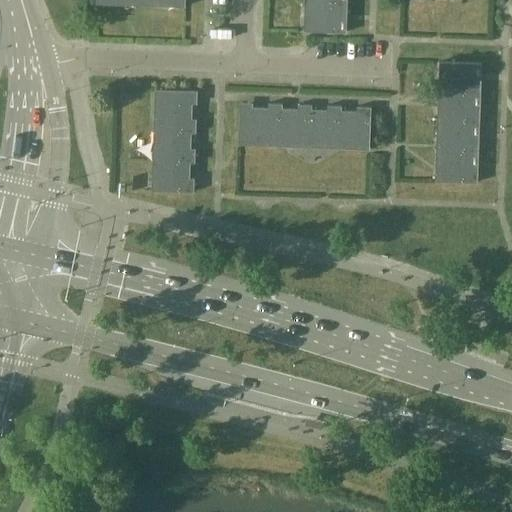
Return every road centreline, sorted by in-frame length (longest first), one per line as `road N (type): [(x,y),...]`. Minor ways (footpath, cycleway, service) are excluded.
road 1 (primary): [(0,318),(511,453)]
road 2 (primary): [(511,395),(283,319),(11,252)]
road 3 (residential): [(245,64),(27,55)]
road 4 (tertiary): [(11,252),(31,161),(27,55)]
road 5 (residential): [(395,70),(245,64)]
